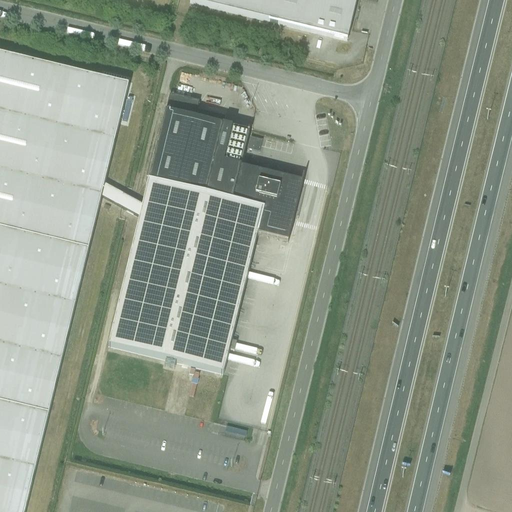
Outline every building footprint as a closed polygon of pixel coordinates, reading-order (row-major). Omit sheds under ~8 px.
[(0,232),(86,254),(126,88),(0,57),(0,232)] [(254,131),(172,110),(111,350),(225,378),(261,236),(292,244),(307,184),(245,168),(254,131)] [(0,511),(23,511),(86,255),(0,234),(0,511)] [(266,335),(266,329),(245,326),(244,331),(266,335)] [(198,382),(193,400),(200,401),(204,383),(198,382)] [(164,488),(161,508),(168,509),(168,511),(175,511),(176,508),(186,509),(187,503),(192,504),(194,492),(164,488)]
